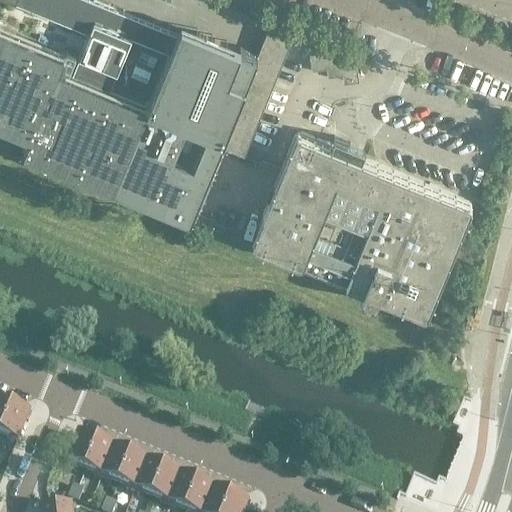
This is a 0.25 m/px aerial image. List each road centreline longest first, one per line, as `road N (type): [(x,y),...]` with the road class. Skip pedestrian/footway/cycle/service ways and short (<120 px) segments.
road 1 (residential): [(63,397),(280,486)]
road 2 (unclassified): [(511,68),(383,15)]
road 3 (residential): [(63,397),(15,511)]
